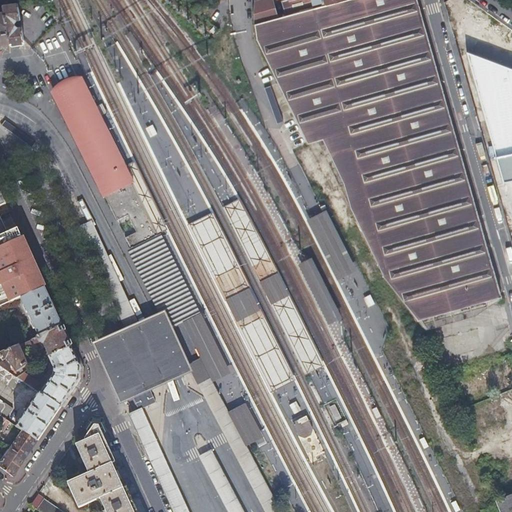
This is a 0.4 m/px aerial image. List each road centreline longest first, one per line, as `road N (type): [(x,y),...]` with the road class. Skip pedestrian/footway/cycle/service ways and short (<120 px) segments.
road 1 (unclassified): [(431,0),(511,282)]
road 2 (residential): [(0,153),(99,384)]
road 3 (residential): [(160,511),(99,384)]
road 4 (residential): [(99,384),(19,499)]
